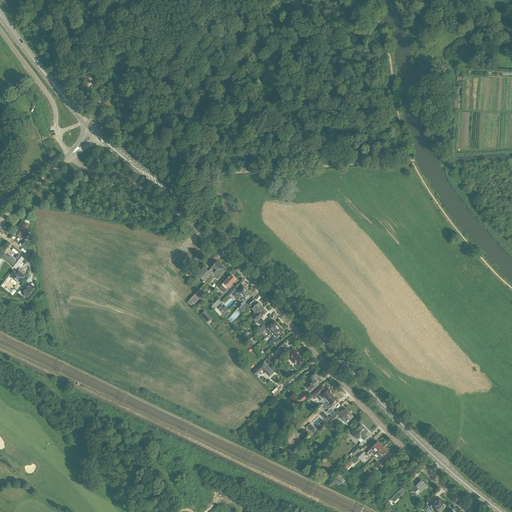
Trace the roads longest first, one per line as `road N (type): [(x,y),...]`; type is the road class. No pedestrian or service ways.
road 1 (secondary): [(501,511),(425,448),(224,230),(96,131)]
road 2 (unclassified): [(468,511),(214,243),(131,179),(87,169),(69,155)]
road 3 (secondary): [(85,120),(0,15)]
road 4 (unclassified): [(57,132),(49,95),(0,29)]
